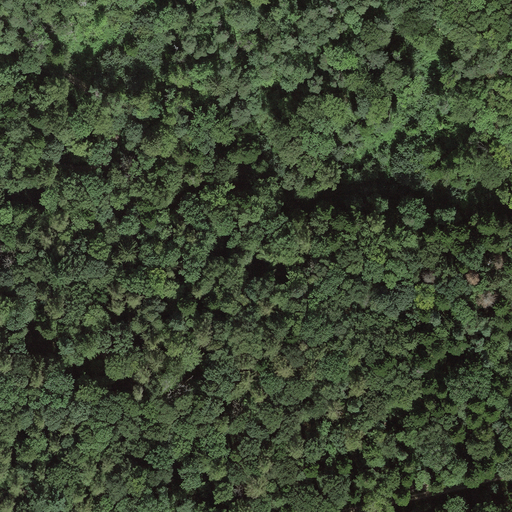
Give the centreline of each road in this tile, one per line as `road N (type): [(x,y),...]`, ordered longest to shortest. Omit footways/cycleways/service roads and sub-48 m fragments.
road 1 (track): [(0,154),(92,172),(115,149),(103,104),(83,87),(0,59)]
road 2 (track): [(511,471),(342,511)]
